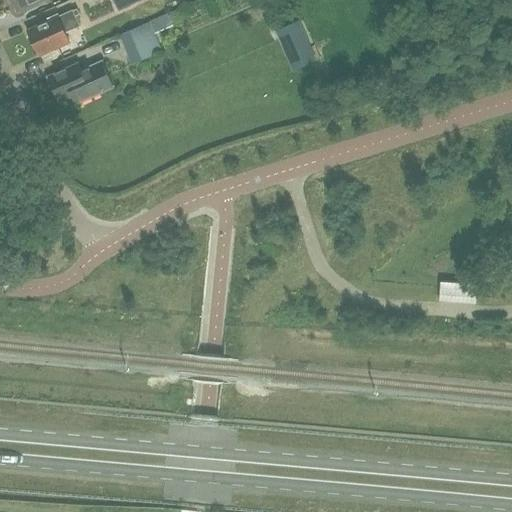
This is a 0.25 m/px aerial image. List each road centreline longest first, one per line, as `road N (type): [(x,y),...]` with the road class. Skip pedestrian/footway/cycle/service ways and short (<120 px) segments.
road 1 (primary): [(511,479),(0,429)]
road 2 (primary): [(0,458),(511,508)]
road 3 (residential): [(227,189),(104,250),(47,186),(0,87)]
road 4 (residential): [(227,189),(511,103)]
